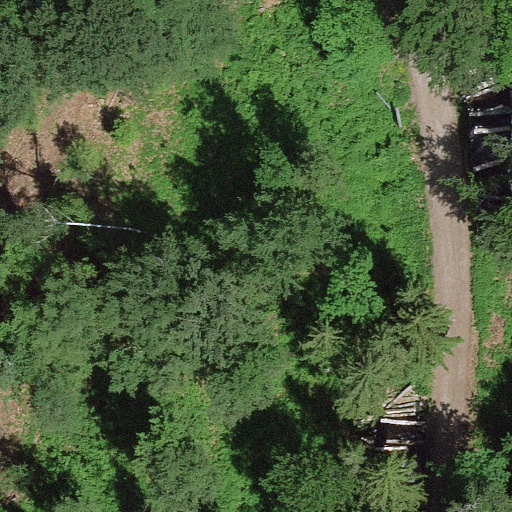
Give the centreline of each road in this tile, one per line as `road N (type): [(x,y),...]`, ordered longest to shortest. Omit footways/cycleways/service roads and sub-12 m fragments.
road 1 (track): [(406,0),(423,41),(448,210),(435,511)]
road 2 (track): [(127,0),(76,99),(18,321)]
